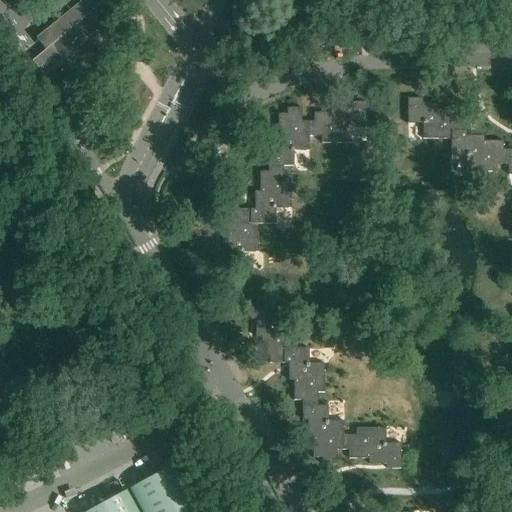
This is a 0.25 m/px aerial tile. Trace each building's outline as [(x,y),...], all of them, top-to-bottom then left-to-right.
[(487,7),(486,0),(389,0),(389,10),(487,7)] [(79,24),(83,29),(96,20),(93,14),(79,24)] [(80,29),(54,46),(65,62),(92,43),(106,34),(96,20),(83,29),(81,31),(80,29)] [(422,105),(422,100),(408,100),(408,126),(423,125),(423,141),(451,140),(451,157),(466,157),(466,173),(495,173),(495,165),(508,165),(508,176),(511,176),(511,150),(503,151),(503,142),(483,142),(483,137),(466,137),(466,118),(459,118),(459,110),(440,110),(440,105),(422,105)] [(366,129),(366,103),(351,103),(351,108),(334,108),(334,114),(314,114),(314,122),(302,123),(302,109),(287,109),(287,115),(279,115),(279,135),(273,135),(274,152),(269,152),(269,172),(260,172),(260,192),(255,192),(255,210),(236,210),(236,216),(228,216),(228,235),(223,235),(223,253),(218,253),(218,267),(243,267),(243,252),(258,252),(258,225),(276,225),(275,209),(291,209),(291,180),(283,180),(283,167),(294,167),(294,152),(309,152),(309,137),(322,137),(322,144),(351,144),(351,129),(366,129)] [(277,306),(252,306),(252,321),(257,321),(257,338),(262,338),(261,358),(270,358),(270,364),(289,364),(289,381),(294,381),(294,401),(302,401),(302,421),(307,421),(307,439),(313,439),(313,459),(321,459),(321,465),(336,465),(336,451),(348,451),(348,460),(368,460),(368,465),(386,465),(386,470),(401,470),(401,444),(386,444),(385,429),(356,429),(356,436),(343,436),(343,422),(328,422),(328,406),(317,406),(317,393),(324,393),(324,364),(309,364),(309,349),(292,349),(292,321),(277,321),(277,306)] [(125,511),(138,511),(150,507),(146,498),(123,507),(125,511)]
